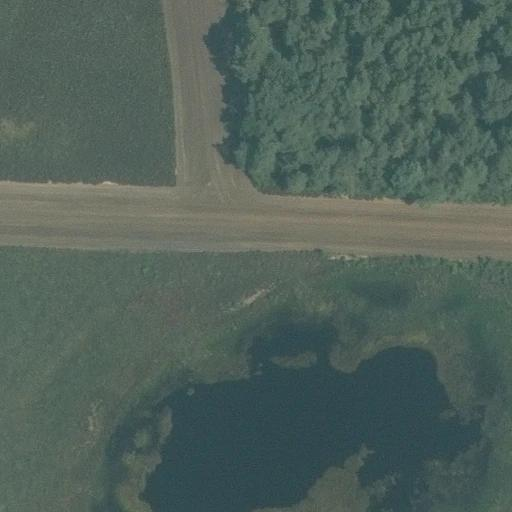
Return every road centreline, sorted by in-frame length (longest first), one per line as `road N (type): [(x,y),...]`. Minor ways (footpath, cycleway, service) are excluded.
road 1 (track): [(0,216),(511,235)]
road 2 (track): [(200,0),(225,224)]
